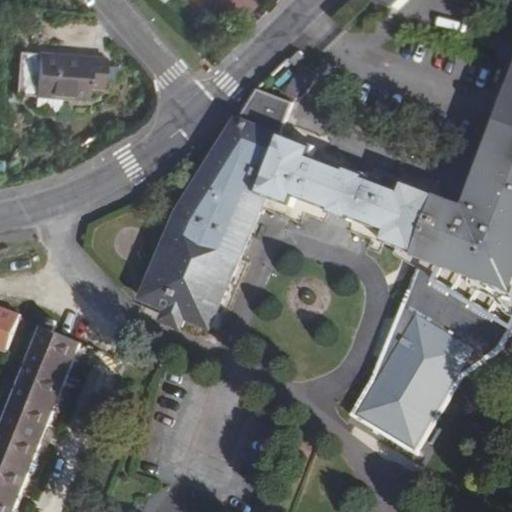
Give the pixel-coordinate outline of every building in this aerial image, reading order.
[(377,0),(397,9),(406,0),(377,0)] [(39,32),(40,21),(30,21),(29,31),(39,32)] [(49,22),(40,21),(39,32),(48,33),(49,22)] [(13,102),(33,103),(59,105),(85,107),(85,94),(102,95),(104,63),(36,59),(17,58),(13,102)] [(188,199),(150,290),(145,303),(171,313),(167,323),(188,331),(192,322),(215,331),(254,234),(268,198),(301,209),(305,200),(336,211),(334,216),(358,225),(359,220),(393,233),(389,244),(403,249),(401,256),(441,282),(462,296),(452,310),(484,331),(493,317),(511,328),(511,91),(511,92),(467,211),(445,203),(447,196),(411,184),(408,192),(375,180),(377,177),(353,168),(352,171),(320,160),(323,148),(292,138),(300,114),(261,94),(259,96),(188,199)] [(59,105),(33,103),(33,115),(59,117),(59,105)] [(462,296),(441,282),(429,300),(450,314),(462,296)] [(22,317),(0,308),(0,348),(8,352),(22,317)] [(44,330),(54,334),(56,331),(57,329),(57,327),(56,326),(55,324),(53,323),(51,323),(49,323),(48,324),(46,324),(45,326),(44,330)] [(0,511),(15,511),(80,345),(54,334),(44,330),(41,329),(0,433),(0,511)]
